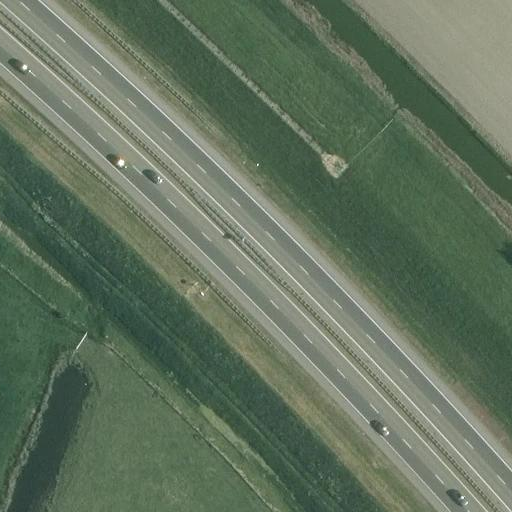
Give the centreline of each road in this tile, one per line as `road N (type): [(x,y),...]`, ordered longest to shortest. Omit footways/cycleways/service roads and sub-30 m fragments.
road 1 (trunk): [(511,484),(227,189),(20,0)]
road 2 (trunk): [(0,60),(201,246),(461,511)]
